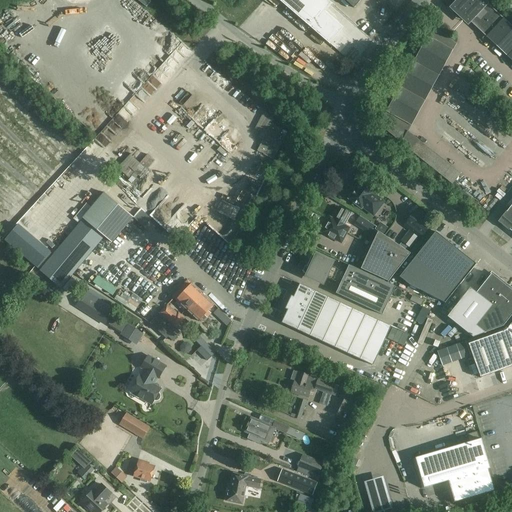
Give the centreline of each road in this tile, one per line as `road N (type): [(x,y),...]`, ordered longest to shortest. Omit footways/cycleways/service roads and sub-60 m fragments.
road 1 (unclassified): [(180,511),(202,472),(236,349),(335,124)]
road 2 (unclassified): [(511,265),(335,124)]
road 3 (unclassified): [(347,104),(304,82),(199,0)]
road 4 (unknown): [(511,167),(500,176),(485,172),(438,140),(434,124),(447,90)]
road 5 (unclassified): [(347,104),(420,0)]
